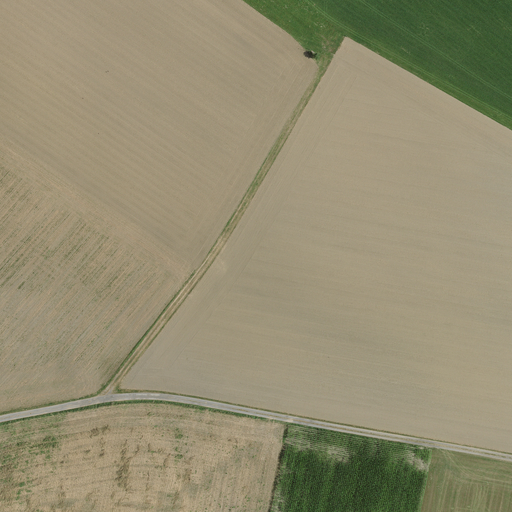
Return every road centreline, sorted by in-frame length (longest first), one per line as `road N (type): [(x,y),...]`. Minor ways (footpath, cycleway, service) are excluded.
road 1 (track): [(0,419),(96,400),(167,399),(511,461)]
road 2 (track): [(96,400),(170,313),(268,170),(322,62)]
